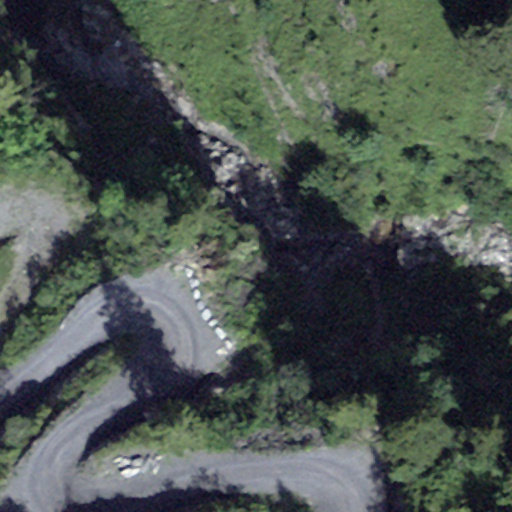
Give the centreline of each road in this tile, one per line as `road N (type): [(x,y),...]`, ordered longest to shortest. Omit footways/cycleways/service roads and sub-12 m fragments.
road 1 (track): [(0,392),(96,320),(123,305),(154,306),(174,314),(185,331),(175,354),(76,445),(43,496),(217,469),(314,478),(336,492),(344,511)]
road 2 (track): [(0,213),(23,209),(39,221),(0,322)]
